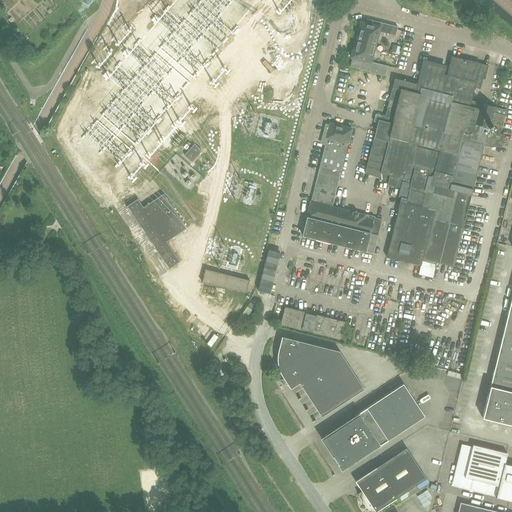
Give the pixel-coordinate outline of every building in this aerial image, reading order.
[(352,57),(349,67),(359,70),(385,76),(388,66),(371,62),(378,31),(395,36),(397,27),(367,19),(366,23),(361,22),(359,28),(358,27),(356,34),(358,34),(356,40),(355,39),(353,45),(355,46),(353,51),(352,51),(351,57),(352,57)] [(392,45),(390,54),(399,56),(401,47),(392,45)] [(420,88),(400,83),(394,82),(393,88),(385,117),(374,114),(372,121),(378,123),(365,173),(380,177),(379,179),(388,181),(387,184),(400,188),(398,197),(401,198),(386,257),(421,265),(423,257),(454,264),(483,144),(492,146),(497,147),(500,148),(504,135),(499,134),(504,116),(506,116),(507,110),(495,107),(496,107),(471,101),(474,87),(480,88),(482,78),(484,79),(487,65),(451,56),(448,69),(427,63),(424,75),(421,74),(419,81),(422,81),(420,88)] [(370,233),(378,235),(382,219),(358,213),(353,211),(352,212),(332,206),(348,143),(351,129),(330,123),(329,129),(327,132),(327,135),(327,138),(311,201),(307,217),(370,233)] [(203,150),(195,144),(185,156),(192,163),(203,150)] [(166,242),(180,232),(187,227),(164,193),(143,207),(138,199),(127,206),(169,269),(180,261),(166,242)] [(370,233),(307,217),(302,235),(365,251),(370,233)] [(370,233),(365,251),(373,253),(378,235),(370,233)] [(423,261),(419,274),(434,278),(437,265),(423,261)] [(202,281),(201,282),(246,293),(247,292),(246,292),(249,281),(250,281),(250,280),(205,269),(204,269),(205,270),(202,281)] [(511,295),(482,417),(511,424),(511,295)] [(285,307),(280,324),(302,330),(302,329),(312,331),(312,332),(341,339),(345,322),(316,315),(316,316),(306,313),(306,312),(285,307)] [(282,336),(278,350),(278,351),(277,353),(277,355),(277,357),(277,358),(277,360),(277,362),(278,364),(278,366),(278,368),(279,370),(280,371),(280,373),(281,374),(282,376),(283,377),(284,379),(290,389),(300,383),(321,416),(364,389),(339,351),(282,337),(282,336)] [(351,357),(346,361),(352,371),(357,367),(351,357)] [(219,362),(214,359),(208,367),(213,370),(219,362)] [(332,432),(330,434),(329,432),(321,438),(330,452),(332,451),(343,468),(345,466),(346,467),(362,457),(361,455),(363,454),(364,455),(374,449),(373,447),(376,446),(376,448),(424,416),(403,383),(355,415),(356,416),(354,418),(353,416),(343,423),(344,424),(342,426),(341,424),(331,431),(332,432)] [(507,453),(473,445),(465,478),(499,486),(496,498),(511,501),(511,465),(505,463),(507,453)] [(354,481),(366,497),(366,500),(366,503),(367,506),(370,509),(372,511),(375,511),(426,478),(406,447),(354,481)] [(427,490),(417,496),(424,507),(431,503),(428,499),(431,496),(427,490)] [(503,511),(460,502),(457,511),(503,511)]
